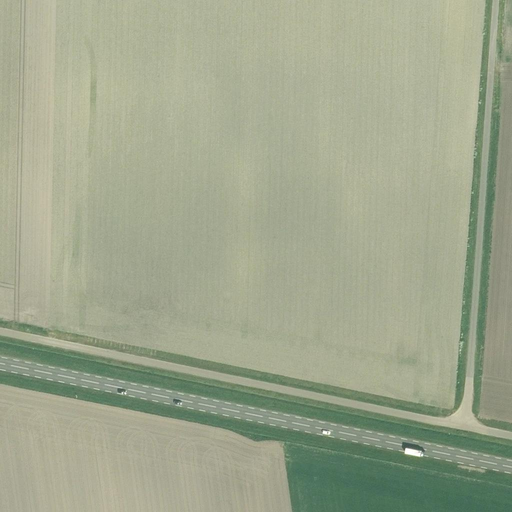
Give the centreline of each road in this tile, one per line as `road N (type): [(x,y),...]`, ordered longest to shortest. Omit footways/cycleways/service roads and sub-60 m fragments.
road 1 (primary): [(511,467),(0,363)]
road 2 (unclassified): [(0,331),(463,427)]
road 3 (unclassified): [(463,427),(494,0)]
